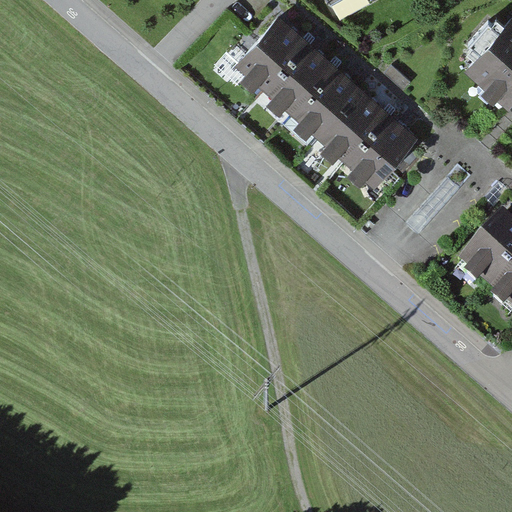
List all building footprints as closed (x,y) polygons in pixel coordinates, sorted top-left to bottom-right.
[(262,83),(307,33),(279,8),(235,58),(262,83)] [(511,14),(505,21),(498,15),(493,20),(489,17),(468,41),(471,44),(466,50),(474,57),(465,66),(511,108),(511,14)] [(290,108),(335,57),(307,33),(262,83),(290,108)] [(318,132),(363,82),(335,57),(290,108),(318,132)] [(385,74),(404,90),(411,82),(392,66),(385,74)] [(346,157),(391,107),(363,82),(318,132),(346,157)] [(374,182),(419,131),(391,107),(346,157),(374,182)] [(448,174),(406,221),(412,226),(419,232),(460,185),(448,174)] [(511,302),(511,214),(503,207),(460,257),(511,302)]
